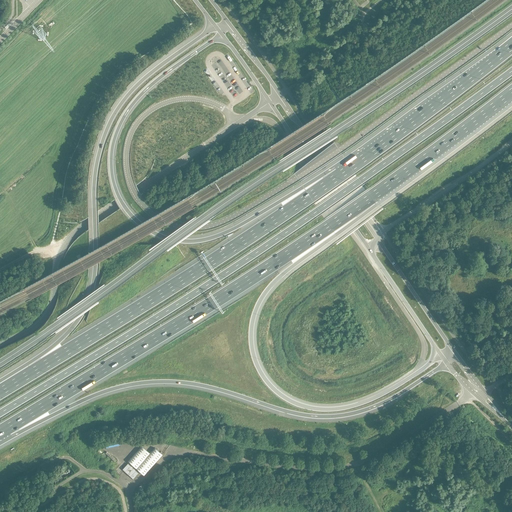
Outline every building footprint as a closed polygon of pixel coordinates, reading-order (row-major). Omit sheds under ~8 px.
[(494,74),(504,65),(502,63),(492,72),(494,74)] [(190,132),(179,139),(185,149),(198,141),(197,139),(195,140),(190,132)] [(167,160),(160,163),(163,170),(170,167),(167,160)] [(387,201),(378,207),(381,212),(390,205),(387,201)] [(137,469),(151,454),(142,446),(129,461),(137,469)] [(151,454),(137,469),(145,476),(164,455),(156,449),(151,454)] [(128,464),(123,470),(134,480),(139,474),(128,464)]
